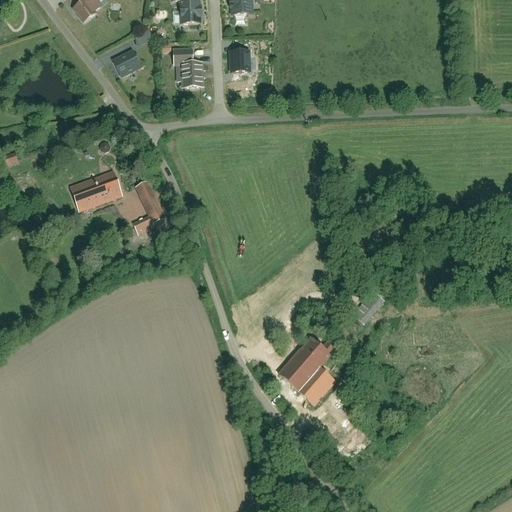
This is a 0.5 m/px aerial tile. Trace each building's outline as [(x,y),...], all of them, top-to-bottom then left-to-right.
[(87,0),(85,0),(74,7),(86,26),(99,17),(87,0)] [(230,0),(231,23),(256,22),(255,0),(230,0)] [(201,26),(199,2),(179,3),(180,27),(201,26)] [(202,60),(197,60),(196,51),(171,51),(171,68),(182,68),(182,87),(203,87),(202,60)] [(251,53),(231,54),(232,75),(252,75),(251,53)] [(135,54),(113,66),(121,82),(143,70),(135,54)] [(122,203),(130,224),(157,213),(147,187),(123,197),(115,173),(70,189),(81,218),(122,203)] [(331,338),(320,349),(312,341),(280,376),(301,396),(344,349),(331,338)] [(303,397),(314,407),(336,382),(325,373),(303,397)] [(327,417),(304,437),(315,450),(338,429),(327,417)]
